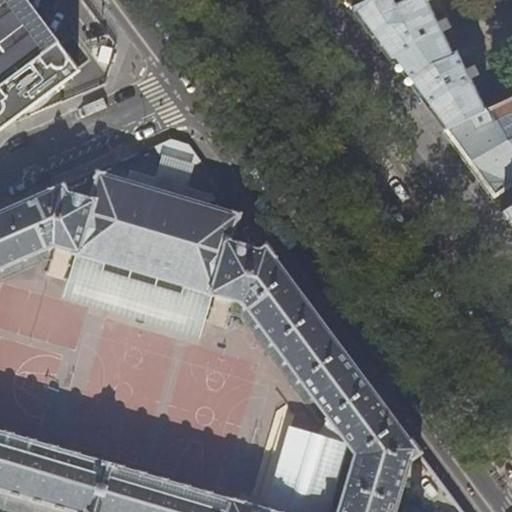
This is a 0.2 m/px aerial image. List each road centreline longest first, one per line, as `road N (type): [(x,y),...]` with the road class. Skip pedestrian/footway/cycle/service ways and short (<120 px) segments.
road 1 (primary): [(189,88),(509,511)]
road 2 (primary): [(511,364),(240,0)]
road 3 (residential): [(189,88),(0,178)]
